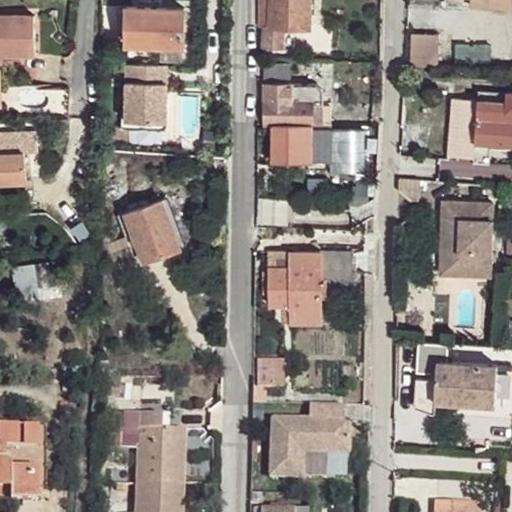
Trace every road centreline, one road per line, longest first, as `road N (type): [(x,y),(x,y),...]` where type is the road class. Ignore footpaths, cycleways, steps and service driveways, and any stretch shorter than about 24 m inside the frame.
road 1 (residential): [(250,0),(235,511)]
road 2 (residential): [(381,511),(393,0)]
